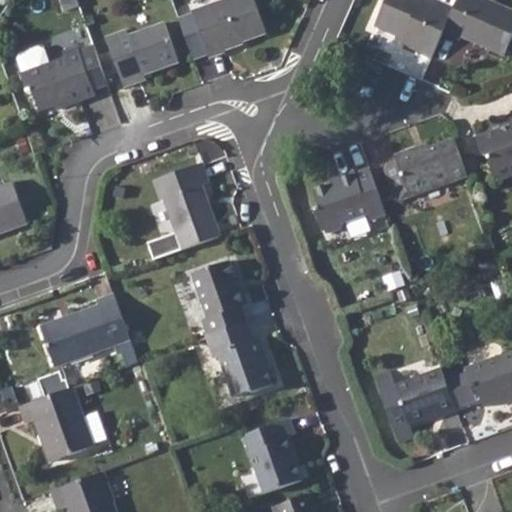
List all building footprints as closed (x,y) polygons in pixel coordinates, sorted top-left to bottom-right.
[(77,0),(60,0),(65,12),(80,6),(77,0)] [(254,0),(231,0),(193,13),(193,16),(180,20),(194,58),(207,53),(209,58),(225,53),(224,47),(266,33),(254,0)] [(416,52),(432,59),(443,35),(454,10),(430,0),(386,0),(375,28),(403,41),(402,44),(417,51),(416,52)] [(458,0),(454,10),(443,35),(459,41),(461,38),(504,57),(511,38),(511,11),(485,0),(458,0)] [(129,33),(108,40),(125,89),(148,82),(146,76),(181,64),(167,26),(131,38),(129,33)] [(40,111),(53,107),(63,103),(66,108),(96,97),(94,93),(109,88),(95,49),(80,54),(78,50),(63,55),(66,61),(48,67),(43,53),(38,51),(20,57),(18,62),(23,76),(21,77),(28,95),(33,93),(40,111)] [(63,103),(53,107),(55,112),(66,108),(63,103)] [(511,121),(509,123),(510,127),(476,139),(481,154),(487,156),(494,175),(501,179),(511,174),(511,121)] [(467,175),(454,139),(426,150),(416,153),(414,149),(395,156),(396,161),(389,164),(386,170),(396,196),(402,199),(467,175)] [(182,251),(221,237),(203,187),(211,184),(204,164),(154,183),(161,203),(164,201),(176,234),(148,244),(155,262),(182,251)] [(385,213),(369,169),(354,174),(352,171),(336,176),(336,181),(312,189),(318,206),(314,208),(320,229),(326,233),(336,230),(340,221),(364,213),(368,220),(385,213)] [(13,183),(0,187),(0,235),(28,225),(13,183)] [(204,319),(209,336),(246,323),(241,306),(247,304),(241,286),(237,288),(228,263),(194,275),(209,318),(204,319)] [(131,339),(115,294),(99,300),(101,306),(43,326),(57,364),(131,339)] [(209,336),(206,338),(213,359),(218,357),(231,396),(249,390),(250,394),(271,387),(265,370),(261,358),(266,356),(259,336),(254,338),(248,322),(246,323),(209,336)] [(482,407),(499,401),(510,397),(511,401),(511,352),(463,370),(467,379),(447,386),(455,409),(480,400),(482,407)] [(266,356),(261,358),(265,370),(271,367),(266,356)] [(447,386),(441,370),(396,386),(390,372),(375,378),(399,443),(414,438),(409,425),(439,414),(440,418),(457,412),(455,409),(447,386)] [(72,387),(21,405),(27,420),(37,417),(53,460),(93,445),(92,443),(106,438),(97,412),(83,417),(72,387)] [(511,401),(510,397),(499,401),(501,406),(511,402),(511,401)] [(277,425),(242,437),(263,495),(299,482),(289,455),(294,453),(288,437),(282,438),(277,425)] [(116,511),(101,472),(51,489),(59,508),(68,504),(71,511),(116,511)] [(310,494),(273,506),(274,511),(313,511),(316,511),(310,494)]
